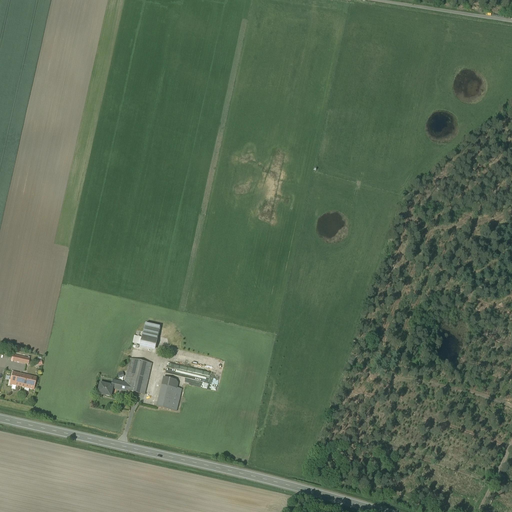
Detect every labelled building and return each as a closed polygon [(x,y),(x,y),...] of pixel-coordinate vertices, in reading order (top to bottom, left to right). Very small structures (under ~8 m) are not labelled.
[(160,328),(145,324),(139,348),(155,351),(160,328)] [(30,356),(13,352),(10,361),(27,365),(30,356)] [(154,364),(130,359),(124,383),(112,381),(111,387),(99,384),(96,396),(110,399),(112,390),(146,398),(154,364)] [(36,378),(12,373),(9,385),(33,391),(36,378)] [(179,382),(162,378),(155,408),(177,413),(182,391),(177,390),(179,382)]
